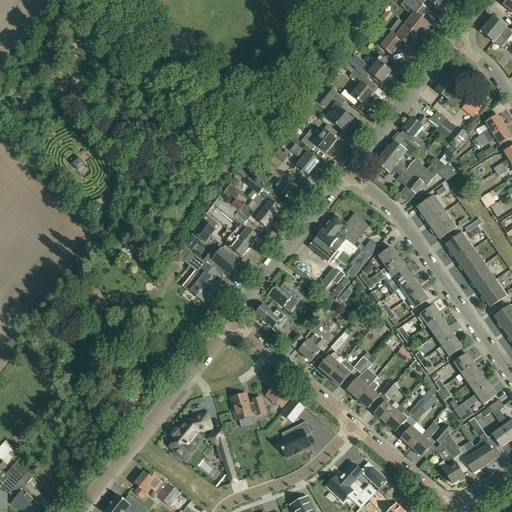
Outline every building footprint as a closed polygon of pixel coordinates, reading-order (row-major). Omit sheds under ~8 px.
[(154,0),(141,0),(141,11),(150,12),(153,13),(154,0)] [(398,0),(396,3),(406,11),(410,6),(415,0),(398,0)] [(422,0),(425,2),(427,0),(428,0),(441,10),(442,8),(444,10),(446,9),(448,6),(448,4),(447,3),(449,0),(422,0)] [(511,0),(507,0),(503,5),(511,12),(511,0)] [(424,21),(415,13),(406,25),(420,36),(425,30),(426,32),(432,24),(425,19),(424,21)] [(489,23),(487,25),(507,41),(510,31),(506,28),(506,27),(494,17),(492,19),(491,18),(488,22),(489,23)] [(402,41),(412,49),(417,44),(415,42),(420,36),(406,25),(397,36),(394,33),(382,47),(391,55),(402,41)] [(507,41),(487,25),(486,27),(485,26),(481,30),(482,31),(481,33),(494,43),(501,48),(507,41)] [(375,60),(378,63),(373,70),(363,61),(355,70),(361,75),(367,79),(371,74),(382,83),(391,72),(385,67),(390,62),(380,54),(375,60)] [(166,60),(158,68),(168,77),(176,68),(166,60)] [(452,69),(443,79),(457,90),(456,91),(462,95),(467,89),(468,89),(473,83),(467,78),(465,79),(452,69)] [(367,79),(361,75),(355,70),(350,77),(360,86),(352,96),(364,106),(374,93),(373,92),(377,87),(367,79)] [(155,73),(149,80),(153,84),(158,88),(162,83),(157,79),(160,76),(156,72),(155,73)] [(435,90),(448,101),(446,103),(453,108),(458,102),(457,101),(462,95),(456,91),(457,90),(443,79),(435,90)] [(325,108),(328,105),(337,94),(329,87),(317,102),(325,108)] [(442,100),(433,107),(436,110),(445,103),(442,100)] [(338,102),(337,103),(332,109),(337,113),(330,121),(340,129),(339,131),(344,135),(349,129),(347,128),(354,120),(340,109),(343,107),(338,102)] [(478,113),(483,117),(490,109),(485,105),(478,113)] [(483,135),(481,136),(469,144),(472,148),(476,145),(493,135),(505,127),(498,116),(485,124),(489,129),(482,134),(483,135)] [(418,122),(412,118),(402,131),(413,139),(422,127),(427,120),(422,117),(418,122)] [(438,130),(441,125),(435,120),(431,124),(438,130)] [(468,137),(467,136),(456,127),(456,128),(446,121),(437,132),(457,150),(468,137)] [(505,127),(493,135),(476,145),(478,149),(480,148),(488,143),(489,144),(495,139),(500,146),(511,138),(505,127)] [(306,136),(306,137),(302,142),(313,151),(317,146),(326,153),(336,141),(324,131),(319,137),(310,130),(306,136)] [(419,149),(399,134),(384,153),(388,156),(404,168),(412,174),(418,179),(428,186),(438,174),(445,166),(451,160),(445,155),(439,161),(436,159),(426,171),(419,166),(421,163),(416,159),(414,162),(410,159),(419,149)] [(436,135),(435,136),(427,146),(433,151),(442,141),(436,135)] [(483,152),(496,146),(494,142),(481,148),(483,152)] [(296,144),(290,151),(296,156),(298,154),(304,159),(298,167),(309,175),(319,162),(308,153),(308,154),(301,149),(302,149),(296,144)] [(481,161),(498,153),(495,147),(478,155),(481,161)] [(501,164),(494,169),(496,173),(505,168),(511,164),(511,163),(511,147),(504,153),(508,160),(501,164)] [(279,150),(273,156),(269,162),(279,169),(288,157),(279,150)] [(388,156),(384,153),(376,163),(389,174),(388,174),(391,176),(395,171),(400,176),(401,175),(410,182),(406,188),(416,195),(424,185),(427,187),(428,186),(418,179),(412,174),(404,168),(388,156)] [(78,156),(71,162),(79,171),(86,165),(78,156)] [(453,158),(451,160),(445,166),(438,174),(446,181),(461,170),(453,158)] [(237,174),(247,182),(252,177),(241,168),(237,174)] [(505,168),(496,173),(499,177),(507,173),(507,172),(505,168)] [(252,177),(247,184),(259,194),(264,187),(252,177)] [(481,199),(487,208),(495,203),(491,197),(495,194),(493,191),(481,199)] [(257,205),(274,219),(282,209),(278,206),(279,204),(266,194),(257,205)] [(239,212),(231,206),(220,197),(214,205),(233,220),(232,220),(237,224),(235,227),(238,229),(234,234),(240,239),(251,248),(259,237),(248,229),(247,230),(243,227),(249,220),(248,219),(239,212)] [(89,204),(91,209),(104,204),(102,198),(89,204)] [(417,209),(428,224),(440,240),(455,229),(444,214),(433,198),(417,209)] [(236,200),(231,206),(239,212),(248,219),(250,215),(256,220),(257,220),(267,228),(274,219),(257,205),(252,201),(247,207),(245,205),(244,206),(236,200)] [(346,225),(346,224),(334,214),(324,227),(325,227),(317,238),(316,237),(308,247),(335,268),(351,248),(342,240),(345,235),(342,232),(347,226),(346,225)] [(355,214),(346,224),(346,225),(347,226),(342,232),(345,235),(355,243),(369,226),(355,214)] [(207,215),(203,220),(204,221),(199,227),(210,236),(215,229),(214,228),(218,223),(207,215)] [(194,234),(205,242),(210,236),(199,227),(194,234)] [(240,239),(234,234),(226,243),(232,248),(232,249),(243,258),(251,248),(240,239)] [(477,255),(469,245),(462,234),(447,245),(454,256),(461,266),(469,276),(484,265),(477,255)] [(371,241),(362,251),(370,257),(379,247),(371,241)] [(386,268),(399,259),(391,248),(379,257),(386,268)] [(208,266),(213,270),(218,264),(229,275),(239,264),(222,250),(213,260),(208,266)] [(370,257),(362,251),(351,265),(352,266),(346,274),(352,279),(370,257)] [(399,259),(386,268),(380,272),(383,276),(389,272),(393,278),(406,269),(399,259)] [(219,274),(213,270),(208,266),(206,264),(198,273),(201,275),(197,280),(194,277),(185,288),(206,305),(221,285),(214,280),(219,274)] [(476,287),(483,297),(491,307),(506,296),(499,286),(491,276),(484,265),(469,276),(476,287)] [(406,269),(393,278),(398,284),(393,288),(396,292),(401,288),(413,279),(410,275),(412,274),(412,272),(410,269),(408,268),(406,269)] [(334,269),(320,286),(326,290),(339,273),(334,269)] [(341,272),(333,282),(337,285),(345,275),(341,272)] [(364,283),(369,280),(364,273),(360,276),(364,283)] [(303,278),(299,283),(310,291),(314,285),(303,278)] [(345,278),(333,294),(337,297),(350,281),(345,278)] [(401,288),(408,298),(420,290),(413,279),(401,288)] [(373,286),(369,280),(364,283),(369,290),(374,287),(373,286)] [(284,307),(291,297),(277,286),(269,295),(284,307)] [(339,299),(344,303),(353,293),(353,292),(355,289),(351,286),(339,299)] [(428,300),(420,290),(408,298),(415,309),(428,300)] [(369,295),(377,306),(381,303),(374,292),(369,295)] [(386,314),(391,311),(386,304),(381,307),(386,314)] [(259,311),(255,315),(267,324),(268,324),(278,333),(291,316),(279,309),(275,314),(264,305),(262,306),(260,306),(258,309),(259,311)] [(420,316),(425,322),(420,326),(422,330),(427,326),(440,317),(433,306),(420,316)] [(502,327),(510,338),(511,341),(511,308),(510,306),(495,317),(502,327)] [(386,314),(391,321),(396,318),(391,311),(386,314)] [(448,327),(440,317),(427,326),(435,336),(448,327)] [(402,327),(398,330),(406,342),(410,339),(406,333),(411,329),(409,327),(407,323),(402,327)] [(448,327),(435,336),(442,347),(455,338),(448,327)] [(335,352),(349,337),(344,333),(331,348),(335,352)] [(315,335),(309,341),(308,341),(299,352),(311,362),(320,351),(318,349),(324,341),(320,337),(319,338),(315,335)] [(299,336),(291,345),(296,349),(304,340),(299,336)] [(455,338),(442,347),(450,357),(462,348),(455,338)] [(415,345),(410,339),(406,342),(410,348),(415,345)] [(420,362),(425,359),(420,352),(416,355),(420,362)] [(339,357),(334,353),(330,357),(319,369),(330,378),(344,361),(339,357)] [(461,374),(474,365),(467,354),(454,363),(461,374)] [(358,372),(368,361),(363,357),(354,368),(345,360),(344,361),(330,378),(340,387),(355,369),(358,372)] [(430,366),(425,359),(420,362),(425,369),(430,366)] [(358,372),(361,375),(347,391),(358,400),(372,383),(373,382),(374,382),(377,378),(368,369),(372,365),(368,361),(358,372)] [(461,374),(456,378),(459,382),(465,378),(469,384),(481,375),(474,365),(461,374)] [(439,380),(435,374),(431,377),(435,383),(439,380)] [(489,385),(481,375),(469,384),(476,394),(489,385)] [(385,396),(395,384),(390,380),(380,392),(385,396)] [(439,389),(444,386),(439,380),(435,383),(439,389)] [(379,397),(374,392),(379,386),(374,382),(373,382),(372,383),(358,400),(368,409),(379,397)] [(395,384),(385,396),(390,400),(400,389),(395,384)] [(439,389),(440,390),(437,392),(444,402),(451,397),(450,396),(455,392),(448,384),(444,387),(444,386),(439,389)] [(290,397),(285,393),(276,385),(272,390),(266,396),(276,404),(276,403),(281,407),(290,397)] [(496,396),(489,385),(476,394),(468,400),(471,405),(479,399),(484,405),(496,396)] [(252,415),(257,413),(258,413),(257,410),(263,408),(260,399),(253,401),(254,403),(249,404),(246,395),(231,399),(235,411),(233,412),(236,422),(243,420),(248,418),(253,416),(252,415)] [(293,400),(282,414),(293,423),(304,409),(293,400)] [(453,411),(459,407),(454,400),(448,404),(453,411)] [(505,408),(499,400),(488,408),(492,412),(500,423),(511,440),(511,439),(511,420),(509,423),(500,411),(505,408)] [(400,406),(396,411),(385,402),(375,415),(385,424),(396,411),(400,406)] [(459,407),(453,411),(462,423),(473,415),(464,403),(459,407)] [(413,419),(422,408),(418,404),(408,415),(413,419)] [(400,406),(396,411),(385,424),(395,433),(406,420),(401,415),(405,410),(400,406)] [(422,408),(413,419),(417,423),(427,412),(422,408)] [(441,416),(446,422),(455,415),(449,408),(441,416)] [(492,412),(488,408),(482,412),(485,417),(492,412)] [(184,458),(187,455),(188,456),(190,452),(189,451),(192,448),(188,445),(199,432),(200,431),(201,431),(201,432),(204,431),(204,432),(210,431),(210,429),(212,429),(207,413),(195,417),(196,421),(192,422),(190,421),(189,422),(187,421),(186,421),(182,426),(183,426),(179,431),(178,431),(177,430),(176,430),(175,431),(174,431),(174,432),(173,432),(173,433),(173,434),(173,435),(173,436),(173,437),(174,437),(174,438),(173,439),(174,441),(172,444),(173,445),(171,447),(176,450),(173,454),(180,459),(182,457),(184,458)] [(480,427),(474,418),(469,422),(474,430),(480,427)] [(285,440),(279,443),(287,459),(295,455),(296,455),(303,451),(311,447),(306,437),(312,434),(306,422),(294,428),(297,434),(285,440)] [(422,436),(411,449),(421,457),(432,445),(427,441),(429,438),(430,439),(439,428),(434,423),(422,436)] [(495,427),(498,431),(492,435),(501,447),(511,440),(500,423),(495,427)] [(440,444),(451,430),(445,425),(435,437),(435,440),(440,444)] [(411,449),(422,436),(411,428),(401,440),(411,449)] [(213,433),(208,439),(220,448),(224,461),(228,476),(236,474),(226,441),(223,429),(212,432),(213,433)] [(451,437),(450,434),(445,439),(457,457),(462,453),(459,449),(451,437)] [(473,448),(476,453),(485,466),(496,459),(492,451),(495,449),(485,434),(480,437),(479,437),(481,440),(479,444),(473,448)] [(445,461),(443,461),(448,468),(444,471),(442,472),(445,478),(446,478),(449,480),(450,480),(453,484),(465,477),(463,474),(453,459),(457,457),(445,439),(435,451),(438,455),(440,453),(447,449),(451,456),(445,461)] [(1,460),(4,458),(11,450),(14,447),(6,441),(4,443),(0,447),(0,481),(6,475),(1,471),(6,465),(1,460)] [(465,460),(471,469),(473,474),(485,466),(476,453),(473,448),(470,443),(463,447),(468,454),(470,454),(471,456),(466,459),(465,460)] [(15,464),(6,475),(9,478),(17,485),(27,474),(15,464)] [(337,476),(327,487),(343,502),(348,497),(361,508),(361,509),(376,492),(370,486),(369,487),(363,493),(354,484),(362,474),(363,473),(361,471),(353,464),(344,474),(344,475),(340,479),(337,476)] [(386,479),(374,469),(366,477),(378,488),(386,479)] [(149,476),(145,473),(135,485),(139,488),(135,493),(143,499),(147,494),(148,495),(152,489),(160,495),(167,487),(151,474),(149,476)] [(0,481),(0,488),(9,478),(6,475),(0,481)] [(182,494),(169,484),(167,487),(160,495),(158,498),(171,507),(182,494)] [(24,490),(12,505),(19,511),(21,509),(23,511),(35,511),(41,505),(24,490)] [(104,511),(147,511),(148,511),(129,496),(125,501),(118,495),(117,496),(118,496),(105,511),(104,511)] [(314,511),(307,498),(291,506),(293,511),(314,511)] [(370,501),(365,507),(369,511),(381,511),(375,505),(370,501)]
